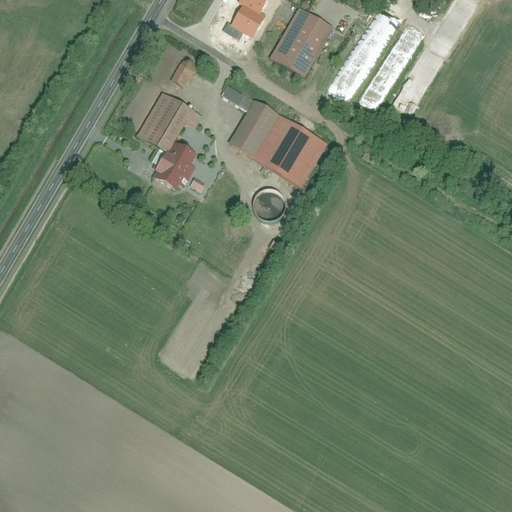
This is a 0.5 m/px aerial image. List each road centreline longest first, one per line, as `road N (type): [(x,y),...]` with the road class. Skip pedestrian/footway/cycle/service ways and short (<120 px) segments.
road 1 (track): [(511,235),(149,17)]
road 2 (tertiary): [(0,261),(159,0)]
